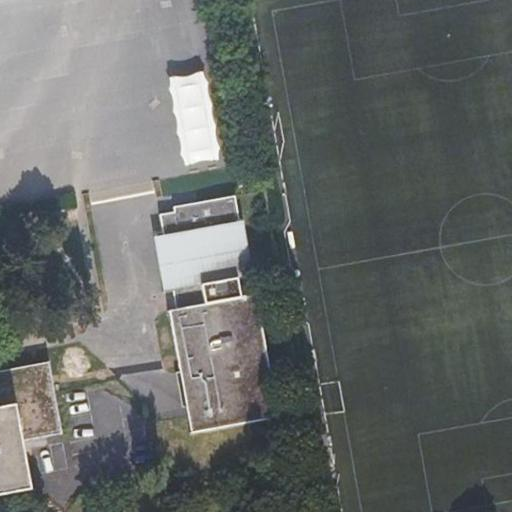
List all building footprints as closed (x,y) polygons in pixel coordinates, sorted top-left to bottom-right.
[(179,162),(216,160),(211,71),(174,73),(179,162)] [(193,395),(186,405),(191,432),(274,418),(252,296),(239,298),(236,279),(249,277),(234,195),(173,207),(174,211),(159,214),(163,238),(154,240),(163,292),(173,291),(181,289),(185,307),(177,309),(169,310),(180,372),(188,371),(193,395)] [(173,291),(177,309),(185,307),(181,289),(173,291)] [(0,370),(0,495),(28,490),(19,442),(61,434),(48,362),(0,370)] [(180,372),(186,405),(193,395),(188,371),(180,372)]
